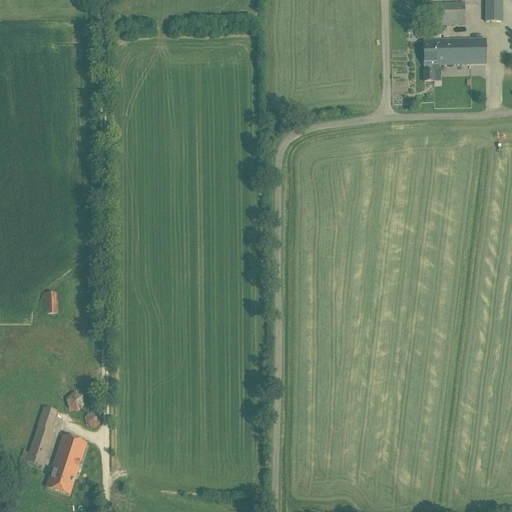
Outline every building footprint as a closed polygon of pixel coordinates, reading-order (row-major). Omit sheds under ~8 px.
[(430,0),(430,18),(456,18),(456,9),(446,9),(446,3),(457,3),(457,0),(430,0)] [(502,24),(501,0),(484,0),(485,24),(502,24)] [(459,26),(459,19),(425,20),(425,34),(438,33),(438,26),(459,26)] [(423,42),(423,54),(424,67),(433,67),(485,65),(486,41),(423,42)] [(424,67),(424,72),(424,83),(434,83),(433,71),(433,67),(424,67)] [(45,295),(46,316),(58,315),(57,295),(45,295)] [(44,347),(19,347),(20,396),(44,396),(44,347)] [(73,389),(61,392),(65,408),(77,405),(73,389)] [(33,442),(30,449),(24,448),(20,461),(26,463),(42,469),(53,434),(50,433),(57,413),(42,408),(36,428),(32,427),(38,407),(0,394),(0,433),(26,442),(27,440),(33,442)] [(125,409),(125,455),(147,455),(147,428),(144,428),(144,409),(125,409)] [(88,410),(81,418),(89,425),(96,418),(88,410)] [(47,489),(69,496),(85,445),(64,437),(47,489)]
